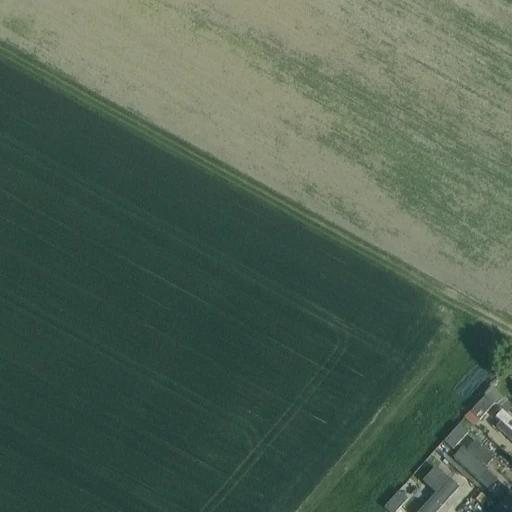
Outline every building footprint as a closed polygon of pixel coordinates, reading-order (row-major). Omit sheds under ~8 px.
[(486,396),(473,411),(481,419),(495,404),(486,396)] [(499,425),(495,430),(511,444),(511,423),(501,414),(494,422),(499,425)] [(457,429),(443,444),(452,452),(465,437),(457,429)] [(461,451),(451,461),(485,492),(495,482),(483,470),(492,460),(474,444),(465,454),(461,451)] [(435,495),(420,511),(436,511),(456,489),(434,470),(422,484),(435,495)] [(399,493),(384,509),(387,511),(396,511),(407,501),(399,493)]
